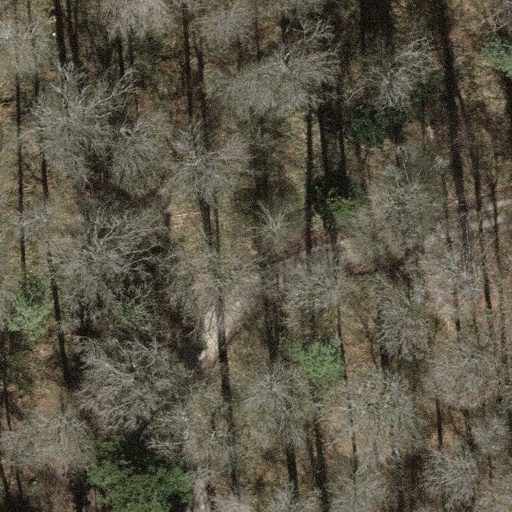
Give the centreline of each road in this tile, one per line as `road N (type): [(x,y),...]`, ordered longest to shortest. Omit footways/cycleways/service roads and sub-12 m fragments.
road 1 (track): [(210,511),(185,451),(213,356),(295,247),(511,208)]
road 2 (track): [(122,511),(0,404)]
